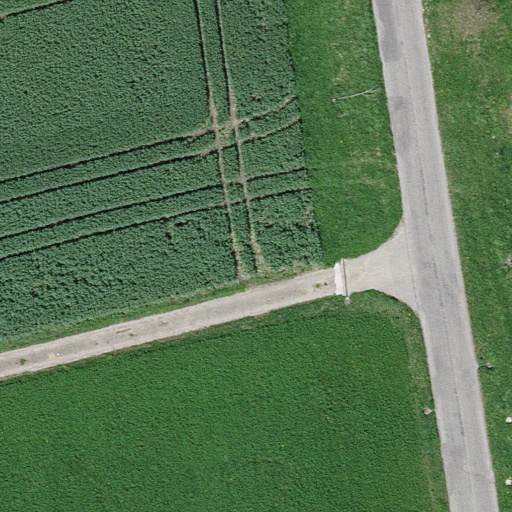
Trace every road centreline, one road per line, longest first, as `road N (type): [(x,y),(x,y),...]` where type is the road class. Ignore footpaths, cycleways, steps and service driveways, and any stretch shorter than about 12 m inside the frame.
road 1 (unclassified): [(471,511),(395,0)]
road 2 (track): [(0,366),(433,260)]
